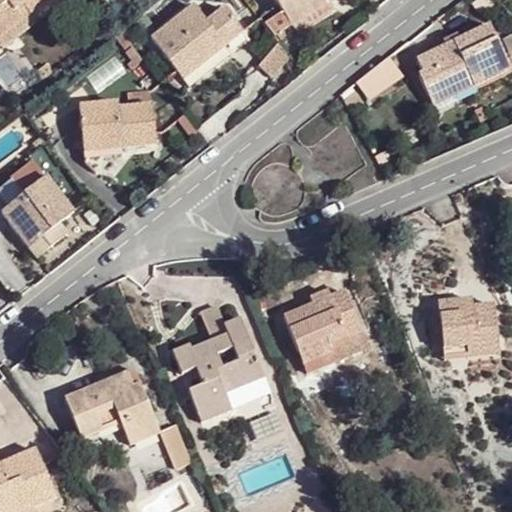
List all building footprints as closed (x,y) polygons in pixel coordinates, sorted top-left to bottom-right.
[(0,0),(0,45),(0,46),(34,19),(57,0),(0,0)] [(276,0),(287,17),(315,0),(323,0),(326,5),(334,0),(276,0)] [(323,0),(315,0),(287,17),(293,26),(326,5),(323,0)] [(154,40),(182,75),(224,43),(229,48),(238,40),(247,33),(227,8),(207,22),(196,7),(154,40)] [(34,19),(0,46),(7,54),(41,28),(34,19)] [(424,76),(434,98),(474,79),(478,87),(511,71),(511,61),(495,27),(422,61),(426,67),(429,73),(424,76)] [(224,43),(182,75),(186,80),(229,48),(224,43)] [(354,87),(368,104),(401,78),(387,61),(354,87)] [(474,79),(434,98),(438,105),(478,87),(474,79)] [(80,108),(85,146),(121,143),(121,150),(140,148),(158,146),(154,106),(122,109),(120,103),(80,108)] [(121,143),(85,146),(86,154),(121,150),(121,143)] [(50,180),(7,215),(33,249),(55,232),(77,214),(50,180)] [(294,327),(308,357),(334,345),(337,352),(354,345),(371,337),(354,300),(338,306),(335,301),(326,304),(318,307),(321,315),(294,327)] [(451,337),(454,353),(477,348),(478,352),(508,345),(500,305),(468,312),(466,304),(455,306),(445,308),(449,330),(451,337)] [(212,429),(244,414),(238,401),(273,386),(246,328),(233,335),(223,315),(215,319),(206,324),(218,349),(200,358),(196,352),(180,361),(190,382),(203,376),(211,392),(197,399),(212,429)] [(444,339),(451,337),(449,330),(443,332),(444,339)] [(377,351),(371,337),(354,345),(358,353),(361,359),(377,351)] [(334,345),(308,357),(314,372),(358,353),(354,345),(337,352),(334,345)] [(477,348),(454,353),(457,367),(510,356),(508,345),(478,352),(477,348)] [(101,386),(69,398),(84,438),(125,422),(134,444),(164,433),(146,386),(140,389),(133,374),(101,386)] [(238,401),(244,414),(278,398),(273,386),(238,401)] [(176,473),(192,466),(176,430),(161,437),(176,473)] [(44,464),(48,470),(40,451),(33,452),(44,464)] [(44,464),(33,452),(5,466),(1,457),(0,457),(0,511),(40,511),(62,504),(48,470),(44,464)]
